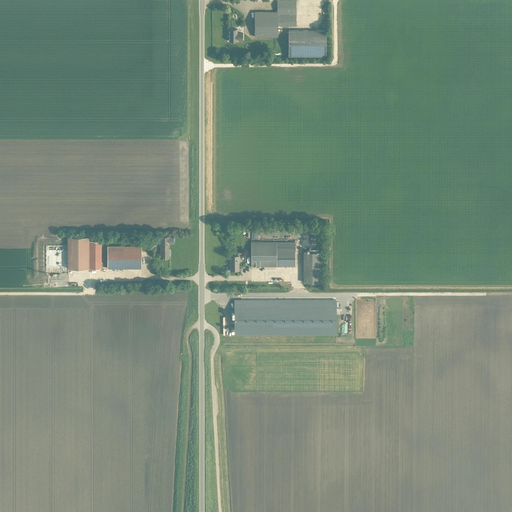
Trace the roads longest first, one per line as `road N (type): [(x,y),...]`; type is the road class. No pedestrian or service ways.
road 1 (unclassified): [(201,511),(200,0)]
road 2 (unknown): [(71,273),(284,272),(294,279),(290,295),(201,295)]
road 3 (track): [(192,328),(183,511)]
